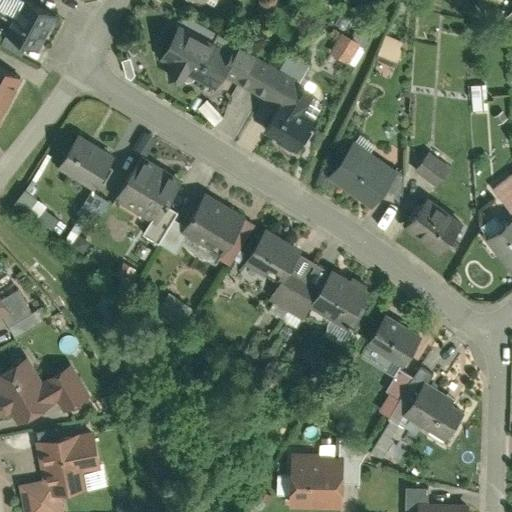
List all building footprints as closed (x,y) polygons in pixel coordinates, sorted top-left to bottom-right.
[(40,48),(59,14),(34,0),(18,0),(16,3),(15,5),(19,7),(6,29),(9,31),(31,43),(40,48)] [(217,43),(178,23),(162,55),(173,61),(168,70),(169,77),(178,82),(184,79),(189,69),(200,75),(203,70),(212,53),(217,43)] [(24,54),(31,43),(9,31),(3,42),(24,54)] [(362,45),(342,33),(331,52),(351,64),(362,45)] [(404,42),(389,35),(378,58),(396,67),(404,50),(400,49),(404,42)] [(227,60),(229,62),(224,72),(278,103),(286,108),(290,110),(305,84),(283,71),(236,44),(227,60)] [(211,86),(216,83),(218,84),(224,72),(229,62),(227,60),(212,53),(203,70),(203,76),(204,82),(211,86)] [(293,53),(283,71),(305,84),(309,77),(303,74),(310,62),(293,53)] [(0,116),(23,75),(0,61),(0,116)] [(488,84),(473,84),(474,111),(489,111),(488,84)] [(310,127),(283,112),(286,108),(278,103),(275,107),(261,132),(296,151),(310,127)] [(502,112),(494,117),(499,125),(507,120),(502,112)] [(79,131),(56,166),(91,189),(93,186),(114,154),(79,131)] [(355,140),(371,152),(377,144),(360,132),(355,140)] [(355,140),(329,175),(372,206),(397,170),(371,152),(355,140)] [(429,151),(415,170),(436,186),(451,167),(429,151)] [(142,153),(116,195),(158,221),(184,179),(142,153)] [(511,173),(493,185),(510,214),(511,212),(511,173)] [(104,194),(93,186),(91,189),(80,205),(91,212),(104,194)] [(53,229),(63,216),(26,188),(16,201),(53,229)] [(203,193),(182,228),(190,233),(223,254),(245,218),(203,193)] [(431,195),(406,225),(440,254),(466,223),(431,195)] [(481,225),(489,234),(503,223),(496,213),(481,225)] [(491,237),(488,239),(511,271),(511,216),(503,223),(489,234),(491,237)] [(302,249),(266,227),(243,265),(277,286),(278,287),(289,270),(302,249)] [(223,254),(190,233),(184,244),(217,264),(223,254)] [(144,241),(138,251),(143,255),(149,244),(144,241)] [(332,267),(319,288),(308,305),(311,306),(346,328),(369,291),(332,267)] [(319,288),(289,270),(278,287),(277,286),(269,299),(302,320),(311,306),(308,305),(319,288)] [(0,290),(0,318),(4,316),(12,312),(5,299),(0,290)] [(5,299),(12,312),(4,316),(10,326),(34,313),(21,290),(5,299)] [(388,309),(365,343),(402,367),(424,332),(388,309)] [(0,414),(6,416),(13,412),(21,426),(58,403),(54,396),(47,384),(28,354),(0,371),(0,414)] [(69,408),(85,399),(64,365),(48,375),(52,381),(47,384),(54,396),(60,393),(69,408)] [(412,404),(405,415),(447,441),(468,407),(426,381),(412,404)] [(405,415),(412,404),(403,398),(389,420),(390,420),(398,425),(405,415)] [(398,425),(390,420),(383,432),(384,432),(392,438),(399,426),(398,425)] [(43,480),(21,483),(24,511),(65,511),(63,492),(90,489),(87,467),(101,466),(97,431),(38,439),(43,480)] [(392,438),(384,432),(371,452),(383,459),(395,439),(392,438)] [(345,453),(345,454),(361,464),(368,453),(341,436),(337,443),(339,443),(339,453),(345,453)] [(323,443),(322,453),(339,453),(339,443),(337,443),(323,443)] [(291,452),(291,507),(344,508),(345,454),(345,453),(339,453),(322,453),(291,452)] [(404,511),(419,511),(420,502),(428,502),(429,483),(405,482),(404,511)] [(419,511),(471,511),(471,504),(428,502),(420,502),(419,511)]
